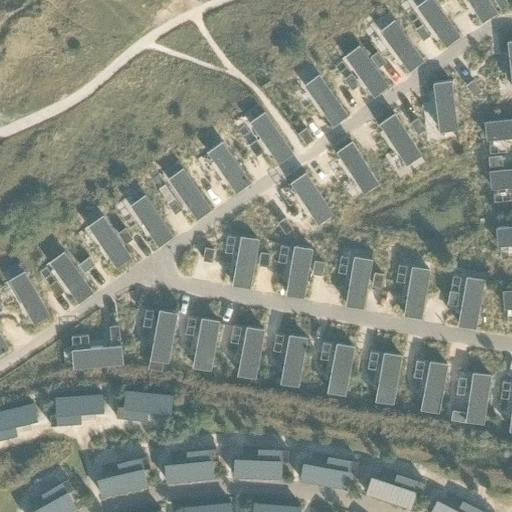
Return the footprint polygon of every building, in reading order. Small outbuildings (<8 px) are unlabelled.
[(463,30),(441,0),(421,0),(449,40),(463,30)] [(502,7),(497,0),(475,0),(486,17),(502,7)] [(426,53),(398,13),(384,23),(412,63),(426,53)] [(392,80),(363,40),(348,50),(378,90),(392,80)] [(351,109),(323,69),(310,78),(338,118),(351,109)] [(456,74),(437,76),(443,127),(463,124),(456,74)] [(426,150),(399,107),(383,116),(411,160),(426,150)] [(261,110),(247,120),(275,160),(290,150),(261,110)] [(511,113),(487,116),(489,134),(511,131),(511,113)] [(226,135),(211,146),(240,186),(255,176),(226,135)] [(383,178),(357,136),(342,145),(368,187),(383,178)] [(186,162),(171,173),(200,212),(215,201),(186,162)] [(511,162),(493,164),(495,182),(511,180),(511,162)] [(337,208),(310,167),(295,176),(322,217),(337,208)] [(149,189),(134,200),(163,239),(178,228),(149,189)] [(108,210),(92,220),(120,262),(135,252),(108,210)] [(511,220),(500,222),(502,239),(511,238),(511,220)] [(255,283),(264,233),(246,229),(237,279),(255,283)] [(307,291),(315,243),(297,240),(289,289),(307,291)] [(66,246),(52,256),(82,297),(96,286),(66,246)] [(368,303),(376,254),(359,252),(351,301),(368,303)] [(315,254),(312,267),(324,270),(327,257),(315,254)] [(423,313),(434,264),(419,261),(408,309),(423,313)] [(28,265),(12,275),(37,317),(53,308),(28,265)] [(478,322),(489,274),(473,270),(462,318),(478,322)] [(172,356),(180,307),(162,304),(154,353),(172,356)] [(214,363),(223,315),(205,312),(197,360),(214,363)] [(0,321),(0,347),(11,341),(0,321)] [(258,373),(267,323),(250,321),(242,370),(258,373)] [(302,380),(310,332),(291,328),(283,377),(302,380)] [(349,389),(359,341),(341,337),(331,385),(349,389)] [(127,358),(125,339),(75,344),(77,363),(127,358)] [(396,398),(405,350),(388,347),(379,394),(396,398)] [(442,407),(451,359),(433,356),(424,404),(442,407)] [(486,418),(494,369),(477,367),(470,415),(486,418)] [(172,395),(124,390),(123,407),(116,407),(115,417),(144,420),(145,411),(170,413),(172,395)] [(100,394),(52,397),(53,413),(47,414),(48,425),(77,423),(76,413),(102,412),(100,394)] [(31,403),(0,410),(0,439),(15,436),(12,425),(35,420),(31,403)] [(187,460),(163,463),(165,483),(213,478),(211,460),(217,459),(216,448),(186,451),(187,460)] [(256,457),(234,457),(233,478),(281,479),(282,460),(287,460),(287,449),(256,448),(256,457)] [(118,472),(95,478),(100,498),(147,486),(142,469),(148,467),(145,456),(116,464),(118,472)] [(325,465),(301,461),(298,482),(347,489),(350,471),(355,472),(357,460),(327,456),(325,465)] [(391,481),(369,474),(364,493),(410,508),(415,491),(422,493),(426,481),(394,471),(391,481)] [(26,511),(63,511),(74,506),(66,491),(71,488),(65,478),(39,494),(43,502),(26,511)] [(456,507),(435,498),(428,511),(488,511),(489,511),(460,499),(456,507)] [(301,511),(302,505),(253,502),(252,511),(301,511)] [(230,511),(230,503),(182,508),(182,511),(230,511)]
